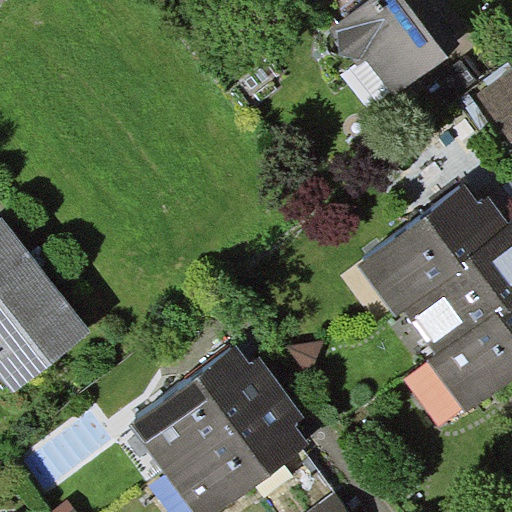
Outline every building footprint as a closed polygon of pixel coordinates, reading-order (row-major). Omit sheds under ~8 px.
[(457,46),(418,0),(362,0),(330,27),(391,100),(457,46)] [(511,72),(481,96),(511,137),(511,72)] [(466,184),(357,263),(396,318),(404,312),(437,357),(429,363),(464,411),(511,376),(511,220),(508,224),(488,197),(480,203),(466,184)] [(89,329),(0,220),(0,383),(8,394),(89,329)] [(129,424),(165,472),(282,386),(259,356),(249,363),(236,345),(129,424)] [(282,386),(165,472),(194,511),(219,511),(312,444),(297,424),(306,418),(282,386)] [(348,511),(337,496),(314,511),(348,511)]
